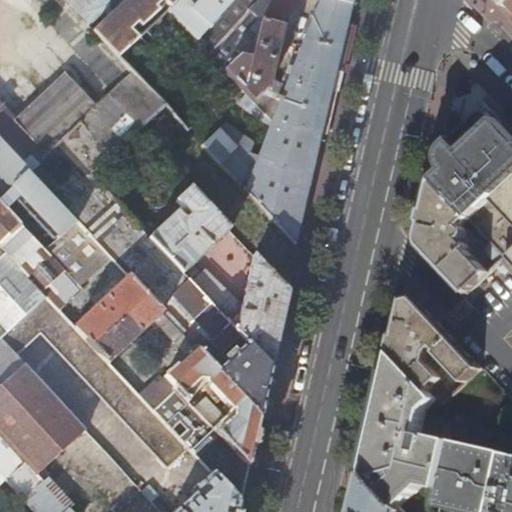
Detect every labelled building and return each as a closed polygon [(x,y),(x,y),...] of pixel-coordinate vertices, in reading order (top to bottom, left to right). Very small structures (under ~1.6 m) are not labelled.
[(0,0),(0,39),(20,20),(0,0)] [(66,0),(68,1),(91,26),(112,6),(113,2),(110,0),(66,0)] [(167,0),(168,0),(174,6),(180,0),(130,0),(96,31),(120,56),(140,38),(134,31),(143,23),(147,28),(163,12),(159,8),(167,0)] [(200,40),(234,0),(180,0),(174,6),(171,9),(200,40)] [(234,0),(200,40),(225,66),(240,51),(238,50),(241,47),(238,44),(237,45),(226,35),(250,7),(261,17),(253,27),(260,32),(263,18),(276,0),(234,0)] [(283,23),(299,0),(276,0),(263,18),(260,32),(254,58),(244,55),(228,70),(247,92),(272,120),(322,134),(333,89),(353,2),(345,0),(320,0),(301,53),(296,51),(288,73),(289,74),(286,81),(273,76),(285,24),(283,23)] [(238,44),(253,27),(261,17),(250,7),(226,35),(237,45),(238,44)] [(260,32),(253,27),(238,44),(241,47),(238,50),(240,51),(225,66),(228,70),(244,55),(254,58),(260,32)] [(0,138),(78,223),(112,258),(130,278),(159,309),(174,295),(190,280),(150,237),(91,174),(137,132),(167,105),(136,73),(101,104),(67,69),(14,119),(0,103),(0,138)] [(302,248),(338,90),(333,89),(322,134),(297,244),(300,247),(302,248)] [(272,120),(247,92),(238,106),(270,127),(272,120)] [(188,139),(193,133),(167,105),(137,132),(154,150),(174,131),(183,140),(184,140),(188,139)] [(474,120),(445,147),(438,178),(475,219),(496,242),(511,258),(511,131),(495,114),(485,123),(481,121),(474,120)] [(258,157),(246,190),(297,244),(322,134),(272,120),(270,127),(258,157)] [(205,145),(232,175),(246,190),(258,157),(248,152),(252,142),(226,124),(205,145)] [(0,193),(0,199),(47,249),(78,223),(0,138),(0,172),(11,183),(0,193)] [(468,226),(475,219),(438,178),(428,220),(423,241),(471,295),(473,293),(494,274),(473,250),(482,242),(468,226)] [(179,210),(150,237),(190,280),(242,336),(249,344),(272,368),(289,294),(254,256),(248,280),(242,278),(240,283),(247,285),(242,304),(233,295),(206,269),(201,274),(194,265),(230,230),(203,202),(191,188),(178,200),(187,211),(183,215),(179,210)] [(47,249),(0,199),(0,244),(7,252),(48,296),(61,310),(84,288),(81,285),(47,249)] [(103,265),(112,258),(78,223),(47,249),(81,285),(103,265)] [(491,255),(502,267),(511,258),(496,242),(489,248),(491,255)] [(0,340),(2,338),(11,330),(48,296),(7,252),(0,244),(0,340)] [(122,286),(130,278),(112,258),(103,265),(122,286)] [(156,321),(164,314),(159,309),(130,278),(122,286),(77,328),(110,364),(156,321)] [(225,352),(242,336),(190,280),(174,295),(225,352)] [(169,469),(190,449),(179,438),(167,424),(154,411),(140,395),(110,364),(77,328),(61,310),(48,296),(11,330),(2,338),(18,355),(42,333),(169,469)] [(443,352),(469,381),(484,368),(441,321),(419,296),(410,299),(401,336),(397,354),(439,398),(445,404),(463,387),(458,382),(455,385),(433,361),(439,356),(436,352),(441,347),(444,351),(443,352)] [(189,356),(197,349),(164,314),(156,321),(189,356)] [(0,435),(26,464),(38,477),(44,472),(88,432),(18,355),(2,338),(0,340),(0,435)] [(229,362),(219,373),(260,417),(260,416),(266,392),(272,368),(249,344),(238,354),(234,350),(225,358),(229,362)] [(208,398),(196,409),(249,465),(260,417),(219,373),(197,349),(189,356),(160,382),(157,379),(140,395),(154,411),(178,389),(190,402),(195,398),(193,396),(203,387),(209,383),(214,389),(210,393),(219,402),(223,398),(234,410),(228,418),(208,398)] [(511,511),(511,452),(423,432),(427,409),(439,398),(397,354),(369,472),(403,508),(427,486),(437,497),(434,509),(446,511),(511,511)] [(167,424),(190,402),(178,389),(154,411),(167,424)] [(266,392),(260,416),(269,418),(275,394),(266,392)] [(189,429),(179,438),(190,449),(212,473),(240,503),(249,465),(196,409),(195,407),(186,415),(212,444),(207,448),(189,429)] [(0,487),(7,481),(26,464),(0,435),(0,487)] [(7,481),(34,511),(70,511),(38,477),(26,464),(7,481)] [(406,511),(403,508),(369,472),(359,511),(406,511)] [(169,511),(160,502),(156,505),(161,511),(237,511),(240,503),(212,473),(192,491),(196,494),(176,511),(169,511)]
